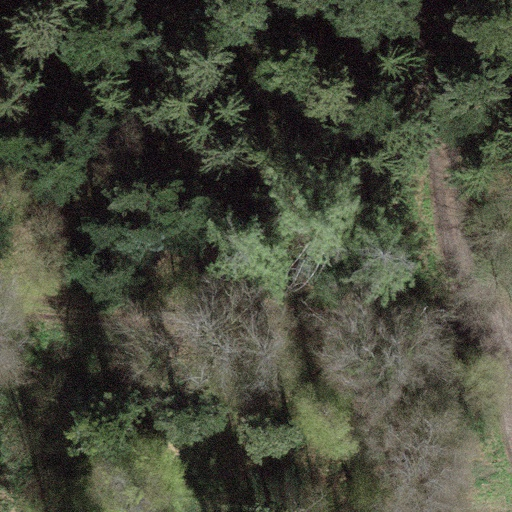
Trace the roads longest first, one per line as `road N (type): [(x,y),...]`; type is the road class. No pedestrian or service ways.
road 1 (track): [(0,283),(511,325)]
road 2 (track): [(417,0),(418,57),(478,321),(511,421)]
